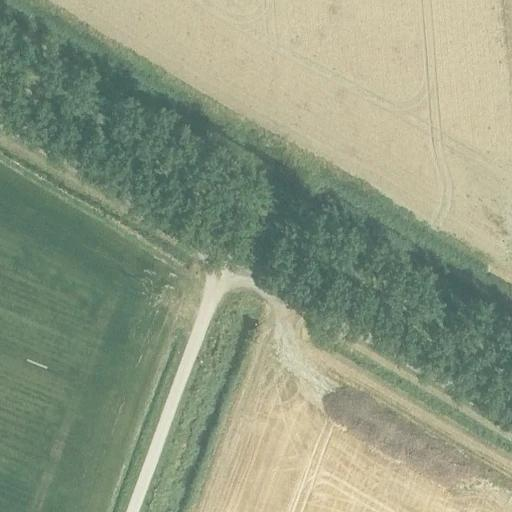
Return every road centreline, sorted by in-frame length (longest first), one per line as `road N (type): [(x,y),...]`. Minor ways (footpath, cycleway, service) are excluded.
road 1 (track): [(511,419),(0,122)]
road 2 (unclassified): [(135,511),(231,253)]
